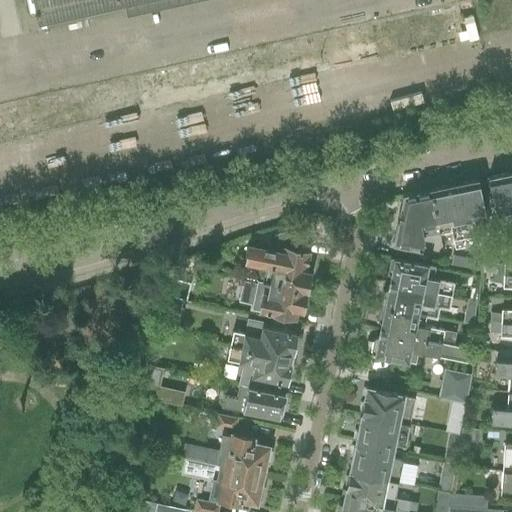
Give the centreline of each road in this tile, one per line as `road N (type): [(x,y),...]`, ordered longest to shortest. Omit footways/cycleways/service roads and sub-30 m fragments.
road 1 (tertiary): [(0,262),(369,176)]
road 2 (residential): [(305,511),(369,176)]
road 3 (tertiary): [(369,176),(511,146)]
